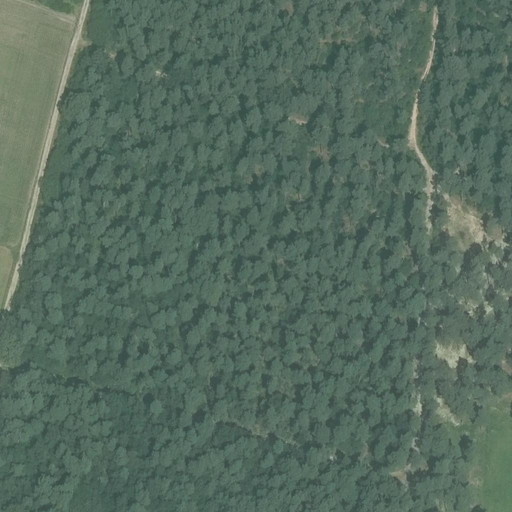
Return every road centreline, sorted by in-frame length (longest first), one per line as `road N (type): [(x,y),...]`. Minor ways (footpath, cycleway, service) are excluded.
road 1 (track): [(0,356),(406,483),(431,181)]
road 2 (track): [(72,38),(261,110),(410,150),(431,181)]
road 3 (track): [(82,0),(0,334)]
road 4 (track): [(410,150),(436,0)]
